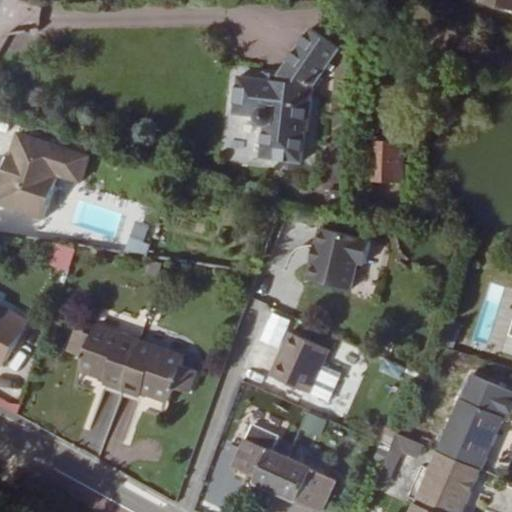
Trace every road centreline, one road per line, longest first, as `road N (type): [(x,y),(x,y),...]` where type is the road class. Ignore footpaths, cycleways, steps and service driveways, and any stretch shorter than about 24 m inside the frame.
road 1 (residential): [(182,511),(252,314)]
road 2 (residential): [(0,425),(155,511)]
